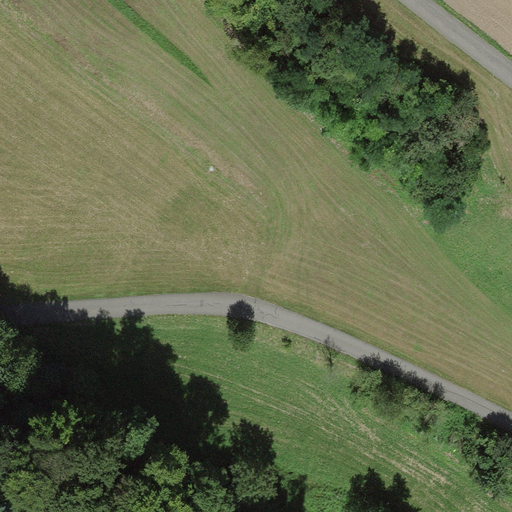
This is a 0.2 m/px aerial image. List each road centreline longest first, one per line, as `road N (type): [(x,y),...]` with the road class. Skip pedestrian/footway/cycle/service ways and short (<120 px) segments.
road 1 (residential): [(0,318),(184,302),(275,312),(511,417)]
road 2 (residential): [(412,0),(511,78)]
